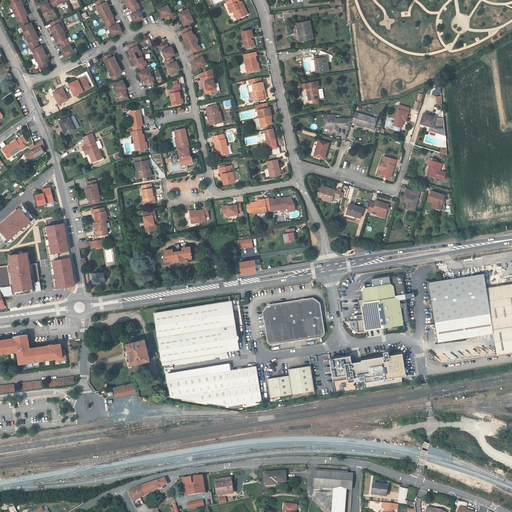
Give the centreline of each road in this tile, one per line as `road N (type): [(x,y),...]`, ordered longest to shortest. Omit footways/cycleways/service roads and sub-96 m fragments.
road 1 (primary): [(89,307),(330,273)]
road 2 (primary): [(328,263),(88,301)]
road 3 (residential): [(119,491),(172,473),(357,462)]
road 4 (residential): [(35,114),(56,174),(80,297)]
road 5 (primary): [(511,237),(328,263)]
road 6 (primary): [(330,273),(511,241)]
road 7 (residential): [(257,0),(294,163)]
road 8 (residential): [(294,163),(389,189),(408,146)]
road 9 (residential): [(195,114),(172,35),(154,27),(129,36)]
